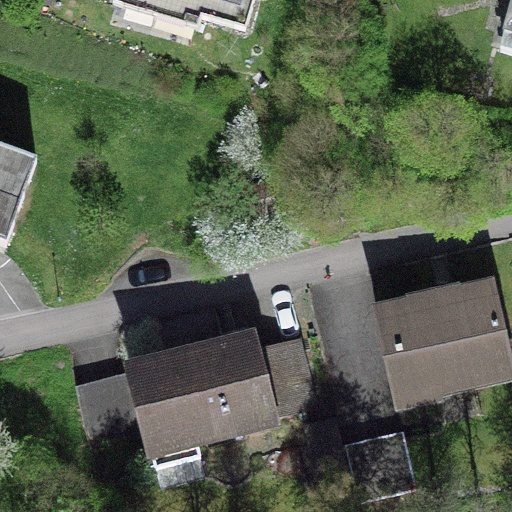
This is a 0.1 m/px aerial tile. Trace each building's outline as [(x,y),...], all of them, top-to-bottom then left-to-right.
[(253,0),(140,0),(245,31),(253,0)] [(511,3),(503,37),(511,39),(511,3)] [(0,245),(6,247),(36,163),(0,149),(0,245)] [(247,189),(254,215),(274,210),(268,183),(247,189)] [(377,316),(398,406),(439,397),(437,387),(507,371),(511,373),(491,290),(457,297),(453,284),(430,289),(432,299),(413,303),(414,308),(377,316)] [(75,385),(89,448),(146,434),(160,490),(205,479),(196,443),(315,409),(297,340),(254,352),(251,340),(75,385)] [(337,422),(307,430),(316,469),(346,462),(337,422)]
